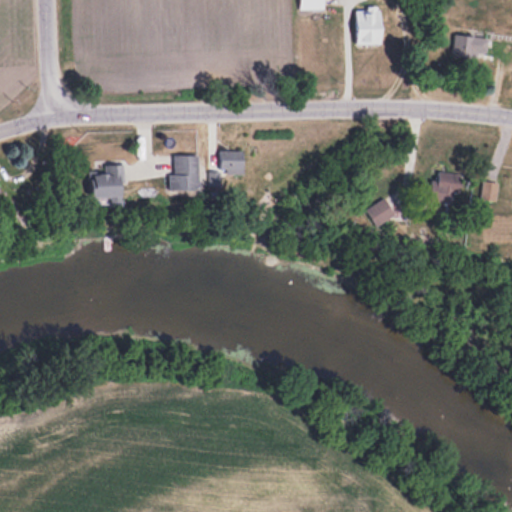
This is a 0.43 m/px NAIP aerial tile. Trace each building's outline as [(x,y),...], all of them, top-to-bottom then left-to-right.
[(323,9),(322,0),(299,0),(299,9),(323,9)] [(379,43),(379,6),(355,6),(355,43),(379,43)] [(476,58),(476,51),(485,52),(487,37),(453,32),(450,55),(476,58)] [(243,150),(219,150),(219,173),(243,173),(243,150)] [(197,190),(197,154),(172,154),(172,173),(167,173),(167,190),(197,190)] [(102,173),(88,173),(89,203),(122,202),(120,163),(102,164),(102,173)] [(427,198),(456,205),(461,182),(432,175),(427,198)] [(497,181),(482,179),(480,198),(494,200),(497,181)] [(364,209),(375,226),(393,213),(382,197),(364,209)]
